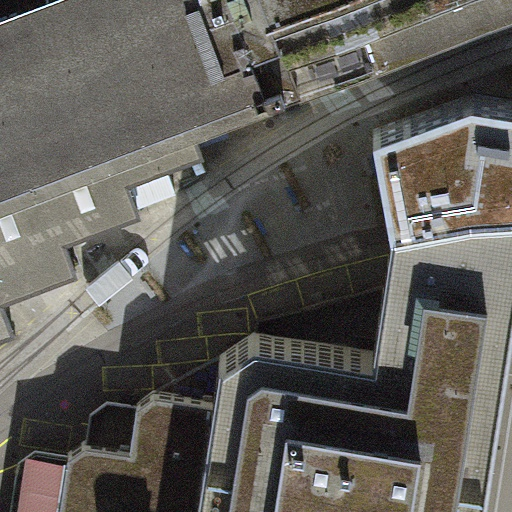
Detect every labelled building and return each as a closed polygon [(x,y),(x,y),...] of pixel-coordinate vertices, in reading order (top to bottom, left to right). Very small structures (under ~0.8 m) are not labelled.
[(0,0),(0,336),(14,331),(2,300),(77,272),(65,241),(140,213),(129,182),(203,154),(192,123),(272,92),(271,90),(236,0),(0,0)] [(511,0),(236,0),(271,90),(300,79),(301,81),(511,1),(511,0)] [(511,98),(471,93),(373,129),(393,224),(471,210),(511,207),(511,98)] [(483,511),(511,333),(511,207),(471,210),(393,224),(390,248),(376,347),(256,330),(220,354),(214,399),(155,390),(138,402),(131,447),(86,439),(69,452),(60,511),(483,511)] [(131,447),(138,402),(107,397),(91,410),(86,439),(131,447)] [(60,511),(69,452),(35,447),(18,459),(10,511),(60,511)]
